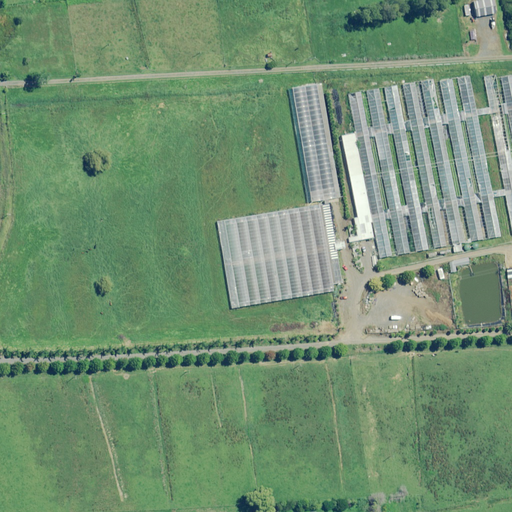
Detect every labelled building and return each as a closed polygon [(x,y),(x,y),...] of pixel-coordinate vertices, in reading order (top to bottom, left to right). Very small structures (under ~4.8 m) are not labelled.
[(511,166),(495,74),(483,77),(511,232),(511,166)] [(511,74),(500,77),(511,140),(511,74)] [(470,76),(457,78),(487,239),(500,237),(470,76)] [(433,79),(420,82),(452,245),(465,242),(433,79)] [(451,79),(438,81),(470,242),(483,239),(451,79)] [(325,204),(216,222),(231,309),(333,292),(331,284),(342,282),(328,200),(341,198),(322,81),(287,87),(307,203),(324,200),(325,204)] [(415,82),(402,84),(433,248),(446,246),(415,82)] [(396,85),(383,87),(415,251),(428,249),(396,85)] [(378,88),(366,90),(397,254),(409,252),(378,88)] [(361,91),(347,94),(354,134),(374,238),(377,258),(391,255),(361,91)] [(357,217),(353,218),(357,241),(374,238),(354,134),(341,136),(357,217)] [(337,203),(330,204),(332,215),(339,214),(337,203)] [(448,249),(426,254),(427,258),(449,253),(448,249)] [(449,273),(456,272),(455,266),(468,264),(467,258),(447,262),(449,273)]
